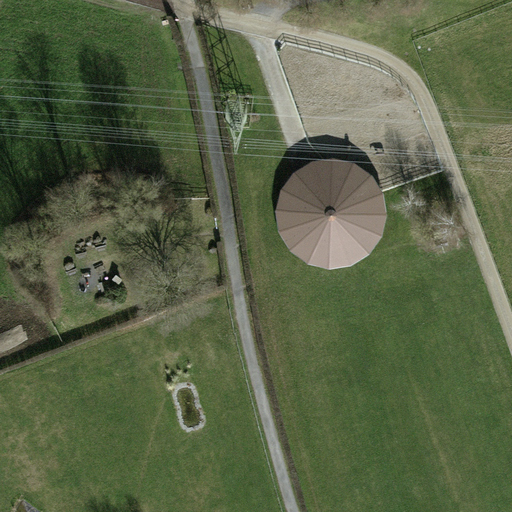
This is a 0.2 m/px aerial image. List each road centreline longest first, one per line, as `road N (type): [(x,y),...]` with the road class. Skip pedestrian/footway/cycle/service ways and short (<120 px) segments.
road 1 (unknown): [(167,0),(384,58),(418,79),(511,330)]
road 2 (track): [(297,511),(226,226),(195,55),(175,0)]
